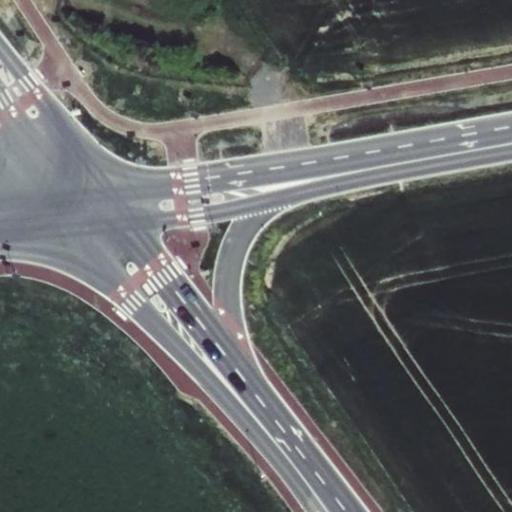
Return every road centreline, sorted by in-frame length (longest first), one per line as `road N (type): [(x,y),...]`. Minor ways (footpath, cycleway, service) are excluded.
road 1 (secondary): [(77,234),(225,393),(319,511)]
road 2 (secondary): [(439,157),(100,183)]
road 3 (secondary): [(356,511),(237,363)]
road 4 (secondary): [(268,202),(439,157)]
road 5 (secondary): [(237,363),(228,319),(232,257),(268,202)]
road 6 (secondary): [(237,363),(132,226)]
road 7 (secondary): [(100,183),(0,50)]
road 8 (secondary): [(132,226),(268,202)]
